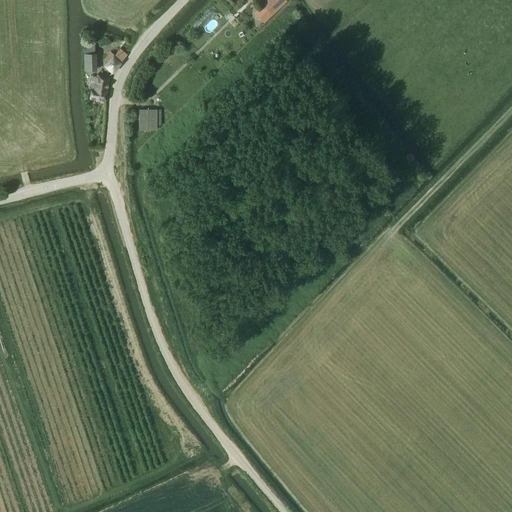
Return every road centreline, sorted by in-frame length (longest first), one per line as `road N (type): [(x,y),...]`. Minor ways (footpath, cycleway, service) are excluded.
road 1 (unclassified): [(275,511),(166,377),(102,170)]
road 2 (unclassified): [(102,170),(114,76),(187,0)]
